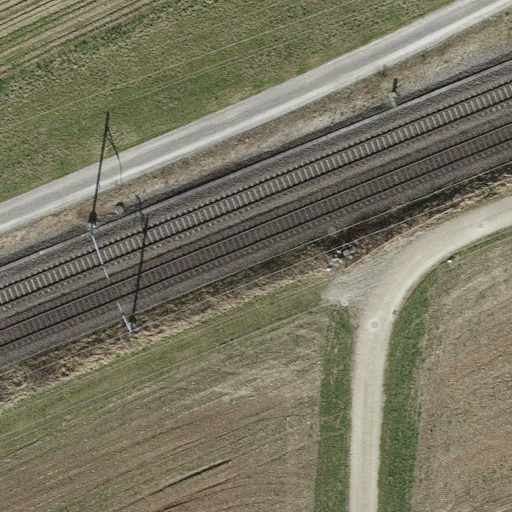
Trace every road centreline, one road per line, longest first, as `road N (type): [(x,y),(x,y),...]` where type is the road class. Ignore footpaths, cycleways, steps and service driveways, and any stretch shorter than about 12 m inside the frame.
road 1 (track): [(504,0),(353,77),(0,221)]
road 2 (track): [(363,511),(378,341),(447,252),(511,221)]
